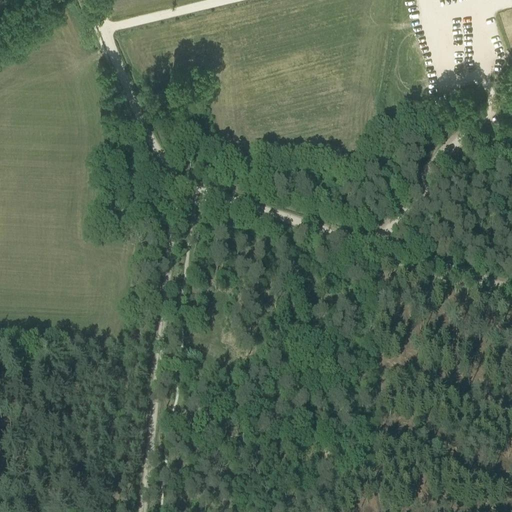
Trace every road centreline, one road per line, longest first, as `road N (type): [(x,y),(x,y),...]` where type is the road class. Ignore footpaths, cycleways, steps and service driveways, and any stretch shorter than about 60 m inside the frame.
road 1 (track): [(141,511),(164,293),(185,185)]
road 2 (track): [(366,245),(381,465),(311,511)]
road 3 (track): [(175,175),(138,120),(102,30),(226,0)]
road 4 (track): [(366,245),(491,97)]
road 5 (track): [(185,185),(366,245)]
road 6 (track): [(366,245),(511,289)]
